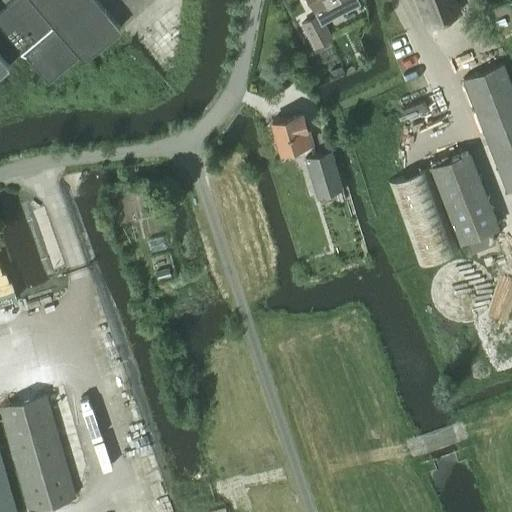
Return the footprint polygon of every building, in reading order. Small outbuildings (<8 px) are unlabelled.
[(121,27),(97,0),(12,0),(0,11),(0,68),(21,51),(48,82),(82,53),(86,57),(121,27)] [(336,0),(310,0),(316,11),(336,0)] [(460,12),(455,0),(416,0),(426,25),(460,12)] [(314,46),(331,37),(319,15),(302,23),(314,46)] [(394,104),(429,87),(405,33),(370,48),(394,104)] [(507,192),(511,190),(511,87),(502,63),(463,78),(507,192)] [(311,143),(302,113),(296,115),(296,114),(272,121),(281,151),(311,143)] [(316,195),(342,187),(329,150),(304,158),(316,195)] [(469,150),(430,165),(460,240),(467,237),(471,247),(495,238),(490,228),(498,225),(469,150)] [(418,265),(458,250),(427,165),(388,181),(418,265)] [(108,373),(81,381),(82,385),(59,392),(67,418),(73,416),(82,449),(77,450),(84,476),(107,470),(108,473),(135,465),(108,373)]
